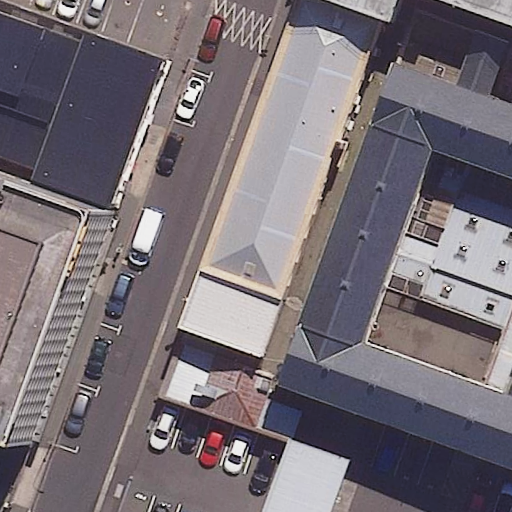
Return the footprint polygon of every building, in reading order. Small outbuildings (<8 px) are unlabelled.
[(174,49),(44,0),(0,0),(0,139),(122,186),(174,49)] [(410,21),(350,0),(302,0),(190,318),(292,354),(410,21)] [(511,87),(408,51),(293,376),(511,452),(511,87)] [(129,198),(0,148),(0,422),(38,437),(129,198)] [(253,427),(254,424),(294,439),(305,409),(265,395),(272,374),(186,342),(166,395),(253,427)] [(0,511),(8,511),(38,437),(0,422),(0,511)] [(359,511),(381,450),(319,429),(290,511),(359,511)]
